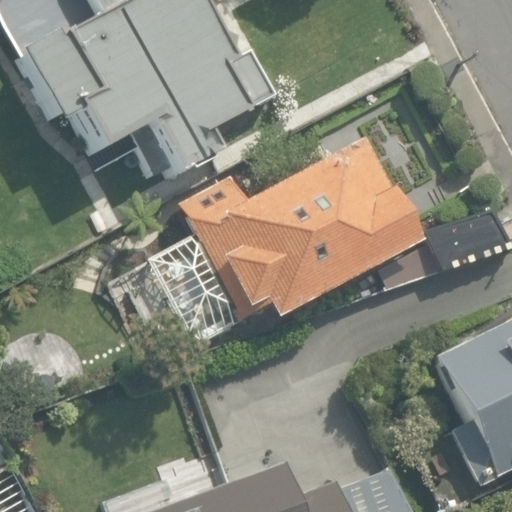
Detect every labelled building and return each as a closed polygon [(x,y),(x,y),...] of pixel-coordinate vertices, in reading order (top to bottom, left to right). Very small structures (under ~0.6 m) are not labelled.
[(130,155),(142,177),(161,167),(165,175),(205,154),(195,135),(236,113),(235,108),(266,92),(246,53),(222,62),(189,0),(89,0),(94,9),(8,54),(46,126),(68,114),(88,151),(138,124),(149,145),(130,155)] [(183,244),(227,329),(258,313),(263,325),(411,248),(356,142),(340,151),(341,151),(210,220),(214,228),(183,244)] [(416,237),(434,274),(506,251),(484,216),(416,237)] [(438,437),(466,493),(511,470),(511,320),(424,364),(457,427),(438,437)] [(0,469),(10,464),(9,463),(0,446),(0,469)] [(403,511),(382,475),(331,491),(328,485),(282,504),(269,469),(159,511),(403,511)]
